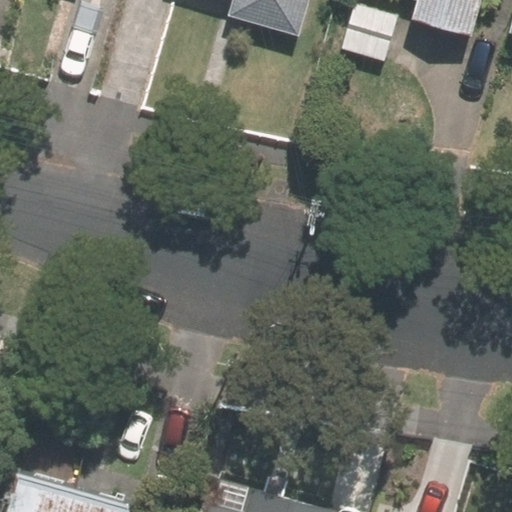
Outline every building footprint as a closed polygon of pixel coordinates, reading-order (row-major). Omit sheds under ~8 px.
[(307,26),(314,0),(241,0),(239,8),(307,26)] [(382,67),(400,15),(357,0),(339,52),(382,67)] [(429,0),(427,8),(483,24),(489,0),(429,0)] [(34,423),(21,470),(77,485),(90,439),(34,423)] [(331,511),(206,471),(193,511),(331,511)] [(129,511),(132,505),(14,473),(3,511),(129,511)]
